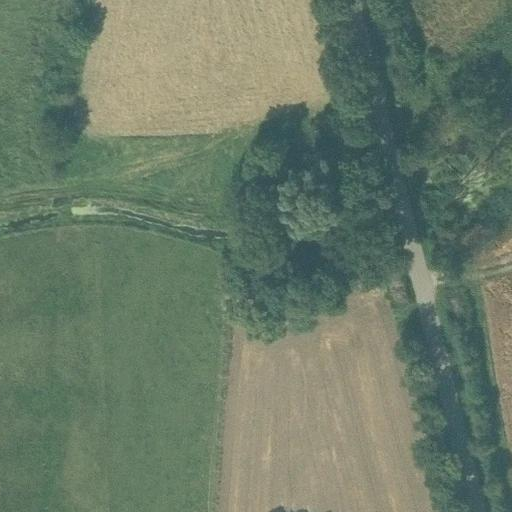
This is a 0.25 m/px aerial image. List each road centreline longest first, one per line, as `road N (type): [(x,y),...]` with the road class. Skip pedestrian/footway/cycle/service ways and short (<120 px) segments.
road 1 (unclassified): [(354,0),(484,511)]
road 2 (track): [(377,106),(291,130),(205,170),(112,195),(0,208)]
